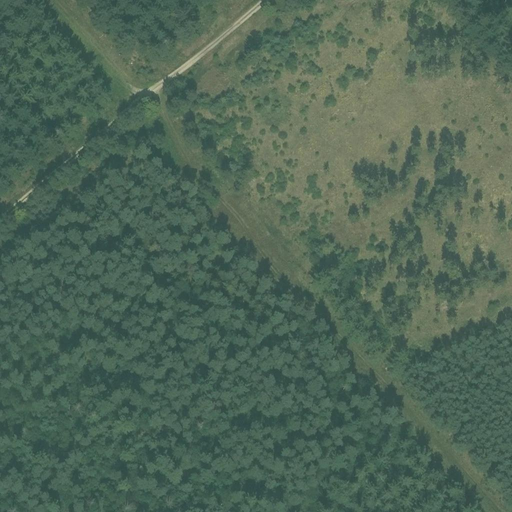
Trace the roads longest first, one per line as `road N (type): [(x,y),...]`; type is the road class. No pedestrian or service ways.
road 1 (track): [(501,511),(52,0)]
road 2 (track): [(271,0),(0,230)]
